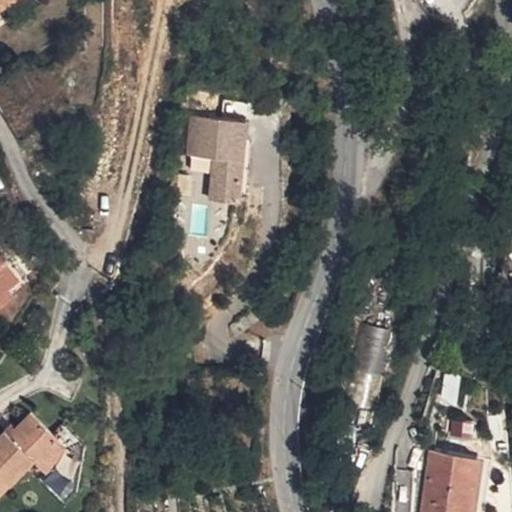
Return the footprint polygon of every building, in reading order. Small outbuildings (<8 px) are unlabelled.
[(0,0),(5,9),(19,0),(0,0)] [(258,134),(205,128),(199,167),(225,171),(220,210),(248,214),(258,134)] [(511,194),(498,233),(508,237),(497,266),(511,270),(511,194)] [(0,232),(0,301),(37,280),(8,228),(0,232)] [(359,366),(386,373),(397,327),(370,321),(359,366)] [(452,352),(477,358),(481,342),(457,336),(452,352)] [(69,443),(40,411),(15,433),(10,428),(0,436),(0,494),(37,461),(41,466),(69,443)] [(69,443),(41,466),(51,476),(77,452),(69,443)] [(438,510),(445,511),(477,511),(489,454),(446,445),(432,509),(438,510)]
